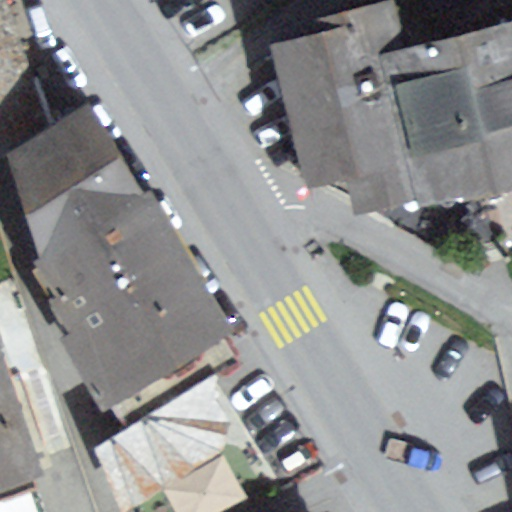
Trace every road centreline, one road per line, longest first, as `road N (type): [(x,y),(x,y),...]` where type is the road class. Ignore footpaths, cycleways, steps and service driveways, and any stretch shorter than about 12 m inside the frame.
road 1 (secondary): [(213,187),(406,511)]
road 2 (residential): [(213,187),(438,279),(511,319)]
road 3 (secondary): [(99,0),(213,187)]
